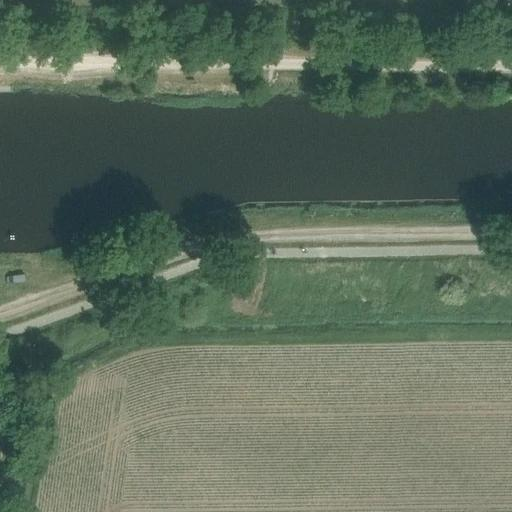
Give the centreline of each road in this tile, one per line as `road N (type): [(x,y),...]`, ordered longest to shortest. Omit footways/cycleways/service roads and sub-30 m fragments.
road 1 (track): [(511,230),(214,233),(0,307)]
road 2 (track): [(0,69),(511,63)]
